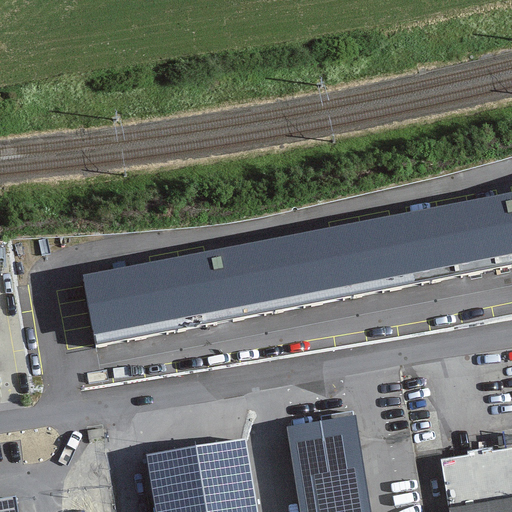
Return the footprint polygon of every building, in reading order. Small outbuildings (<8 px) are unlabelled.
[(511,192),(83,275),(94,334),(511,253),(511,192)] [(370,511),(355,416),(286,427),(299,511),(370,511)] [(187,448),(146,455),(155,511),(258,511),(246,439),(187,448)] [(511,511),(511,446),(444,458),(452,511),(511,511)] [(0,498),(0,511),(17,511),(15,496),(0,498)]
